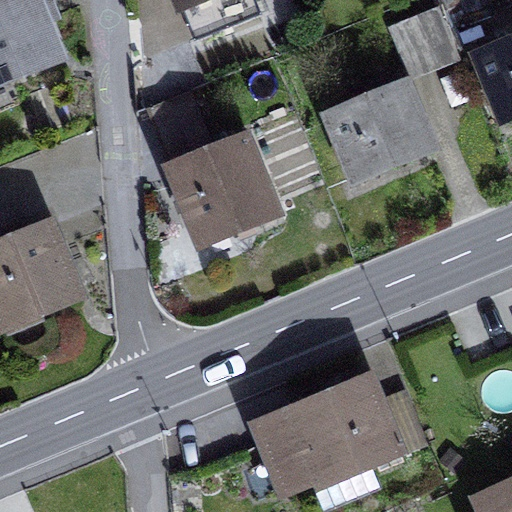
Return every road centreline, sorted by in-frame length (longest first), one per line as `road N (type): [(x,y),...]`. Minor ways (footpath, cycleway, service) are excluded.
road 1 (secondary): [(511,237),(144,389)]
road 2 (residential): [(112,0),(144,389)]
road 3 (secondary): [(144,389),(0,449)]
road 4 (residential): [(144,389),(154,511)]
